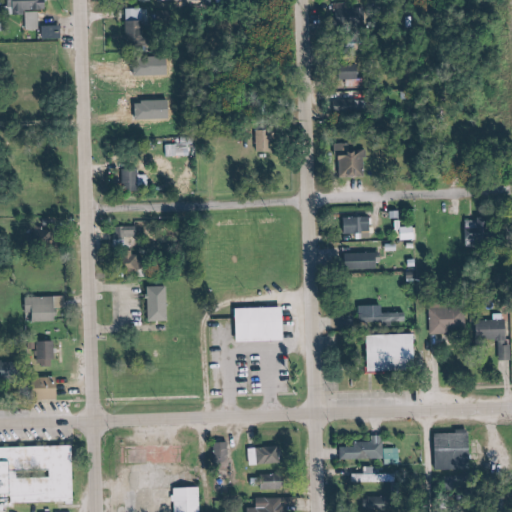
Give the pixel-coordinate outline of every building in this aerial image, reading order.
[(47,0),(13,0),(14,15),(27,15),(27,11),(48,11),(47,0)] [(347,3),(335,3),(336,21),(364,20),(363,7),(347,8),(347,3)] [(128,34),(144,33),(143,8),(127,9),(128,34)] [(41,29),(40,12),(27,13),(28,30),(41,29)] [(43,39),(60,39),(59,26),(42,27),(43,39)] [(360,113),(360,100),(336,100),(336,112),(360,113)] [(270,150),(270,132),(258,131),(258,150),(270,150)] [(352,150),(352,144),(340,145),(341,177),(368,176),(367,150),(352,150)] [(149,188),(148,175),(140,175),(140,169),(124,169),(124,189),(149,188)] [(373,217),(346,218),(347,234),(373,234),(373,217)] [(501,242),(497,218),(466,222),(469,247),(501,242)] [(127,236),(142,236),(142,227),(115,226),(115,247),(127,247),(127,236)] [(400,228),(400,240),(418,240),(418,227),(400,228)] [(381,268),(380,253),(349,254),(349,269),(381,268)] [(151,322),(171,321),(170,286),(150,287),(151,322)] [(58,321),(58,297),(29,298),(30,322),(58,321)] [(363,322),(407,321),(407,311),(382,312),(382,305),(363,305),(363,322)] [(231,342),(278,341),(277,308),(230,309),(231,342)] [(431,332),(467,333),(468,309),(431,308),(431,332)] [(342,323),(357,324),(357,315),(343,314),(342,323)] [(480,338),(502,338),(501,359),(510,359),(511,320),(480,319),(480,338)] [(372,370),(419,369),(418,333),(371,334),(372,370)] [(50,341),(33,342),(33,360),(50,359),(50,341)] [(56,341),(42,342),(43,367),(56,367),(56,341)] [(22,361),(0,360),(0,380),(21,381),(22,361)] [(62,400),(62,378),(42,378),(42,399),(62,400)] [(436,433),(437,469),(474,468),(473,432),(436,433)] [(385,459),(385,435),(374,435),(374,441),(358,441),(358,446),(343,445),(343,458),(385,459)] [(232,442),(216,442),(216,465),(231,465),(232,442)] [(250,449),(253,465),(283,461),(281,444),(250,449)] [(75,446),(0,446),(0,493),(15,494),(15,502),(76,501),(75,446)] [(386,448),(387,464),(402,463),(402,448),(386,448)] [(397,481),(397,473),(355,474),(355,482),(397,481)] [(285,474),(264,475),(264,489),(285,488),(285,474)] [(478,476),(461,475),(460,485),(478,486),(478,476)] [(176,511),(202,511),(202,486),(176,487),(176,511)] [(249,511),(284,511),(285,505),(298,505),(298,497),(259,498),(259,507),(249,507),(249,511)]
